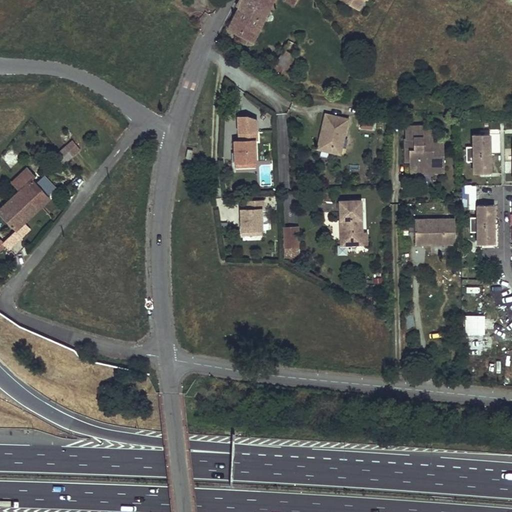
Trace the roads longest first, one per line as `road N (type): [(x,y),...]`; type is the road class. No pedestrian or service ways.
road 1 (residential): [(147,119),(8,298),(19,318),(165,358)]
road 2 (motorway): [(0,494),(396,511)]
road 3 (residential): [(165,358),(511,400)]
road 4 (motorway): [(254,466),(75,427),(0,377)]
road 5 (motorway): [(511,486),(254,466)]
road 6 (motorway): [(254,466),(0,459)]
road 7 (residential): [(165,358),(159,232),(173,129)]
road 8 (unknown): [(393,202),(398,386)]
road 9 (residential): [(147,119),(74,72),(0,66)]
road 10 (residential): [(184,511),(165,358)]
road 11 (residential): [(173,129),(229,0)]
